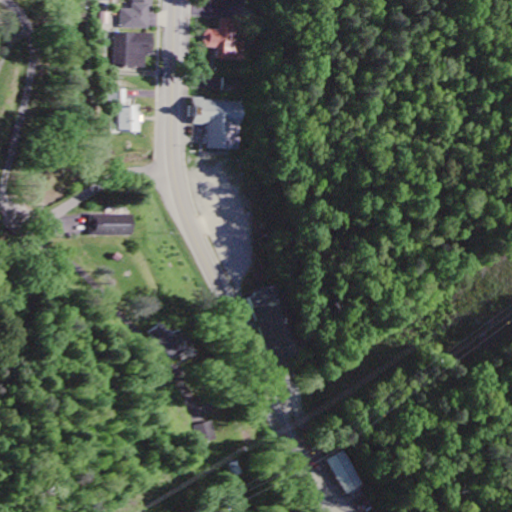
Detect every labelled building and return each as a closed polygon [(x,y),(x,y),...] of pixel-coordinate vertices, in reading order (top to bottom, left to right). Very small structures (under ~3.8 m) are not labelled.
[(123,12),(123,30),(152,31),(152,0),(135,0),(136,12),(123,12)] [(242,63),(244,22),(219,21),(218,32),(205,31),(204,49),(217,50),(216,62),(242,63)] [(116,69),(146,69),(146,56),(153,56),(153,36),(117,35),(116,69)] [(222,93),(243,94),(244,80),(223,79),(222,93)] [(126,91),(114,92),(114,125),(110,125),(110,135),(139,135),(139,107),(126,107),(126,91)] [(238,152),(239,102),(192,102),(192,126),(206,127),(205,151),(238,152)] [(131,217),(91,217),(90,237),(131,238),(131,217)] [(275,286),(253,295),(270,337),(293,328),(275,286)] [(342,496),(360,488),(344,452),(326,460),(342,496)]
